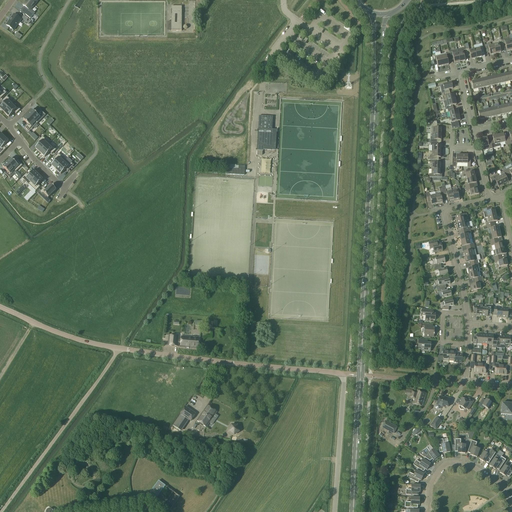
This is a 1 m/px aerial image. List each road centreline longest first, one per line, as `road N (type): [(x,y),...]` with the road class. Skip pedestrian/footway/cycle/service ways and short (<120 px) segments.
road 1 (tertiary): [(334,511),(343,374),(127,350),(60,334),(0,307)]
road 2 (secondary): [(353,511),(374,108)]
road 3 (residential): [(428,511),(432,480),(447,463),(494,480),(511,508)]
